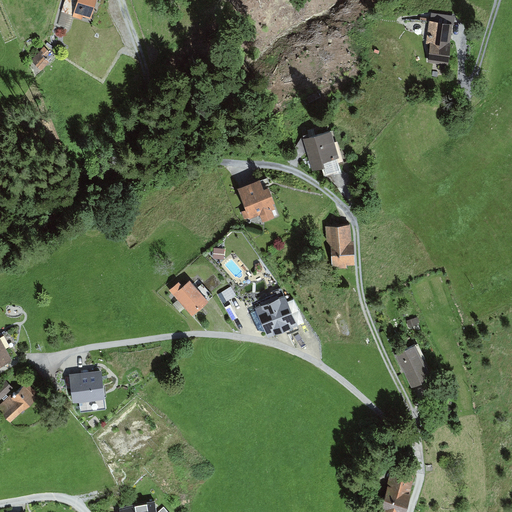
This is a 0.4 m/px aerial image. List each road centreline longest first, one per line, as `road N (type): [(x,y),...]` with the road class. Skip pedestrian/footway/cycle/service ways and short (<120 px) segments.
road 1 (track): [(411,511),(420,479),(417,421),(361,291),(349,210),(311,179),(274,165),(128,171),(113,158),(150,79),(123,0)]
road 2 (track): [(419,450),(336,377),(285,346),(191,335),(36,357)]
road 3 (track): [(498,0),(471,83),(462,84),(457,23)]
